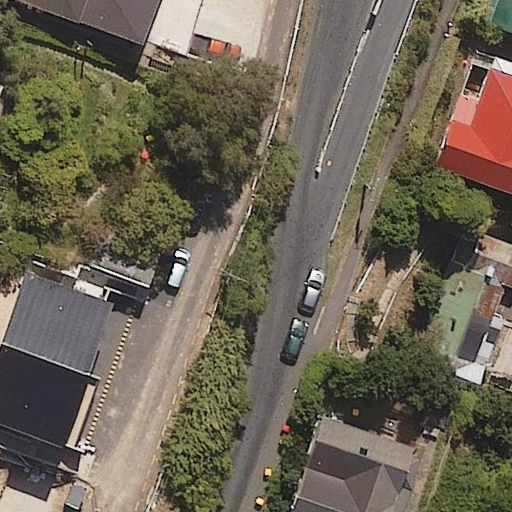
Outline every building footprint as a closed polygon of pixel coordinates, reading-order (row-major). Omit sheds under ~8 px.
[(511,0),(496,0),(488,25),(511,32),(511,0)] [(511,63),(473,49),(432,165),(511,193),(511,63)] [(144,287),(157,254),(102,232),(89,265),(144,287)] [(472,398),(511,285),(450,265),(412,378),(472,398)] [(511,337),(494,385),(511,391),(511,337)] [(390,511),(412,448),(319,416),(286,511),(390,511)]
